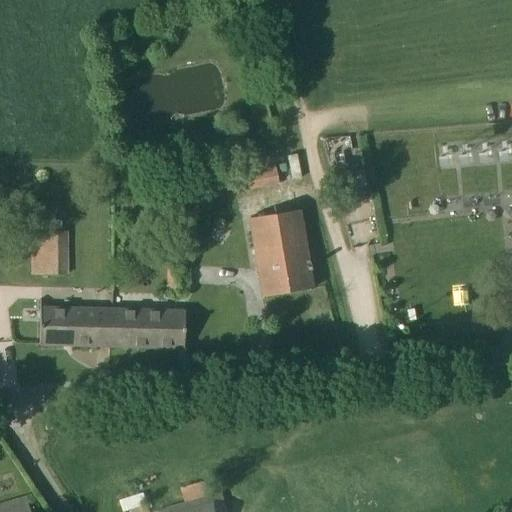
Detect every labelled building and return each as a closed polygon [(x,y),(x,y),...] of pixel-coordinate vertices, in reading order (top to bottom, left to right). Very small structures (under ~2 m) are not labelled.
[(273,156),(234,164),(239,192),(279,184),(273,156)] [(261,297),(312,288),(299,210),(248,218),(261,297)] [(40,259),(30,260),(31,273),(70,271),(68,228),(39,229),(40,259)] [(166,266),(165,293),(186,294),(187,267),(166,266)] [(38,344),(110,346),(111,309),(39,307),(38,344)] [(111,309),(110,346),(183,348),(184,311),(111,309)] [(122,498),(126,509),(150,501),(146,490),(122,498)] [(227,511),(222,493),(156,511),(227,511)] [(0,511),(29,511),(25,497),(0,504),(0,511)]
